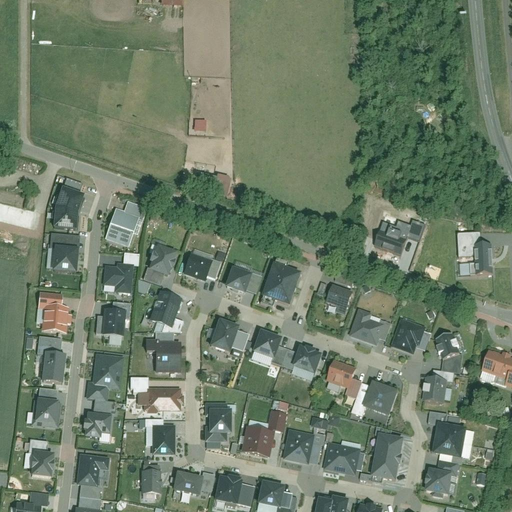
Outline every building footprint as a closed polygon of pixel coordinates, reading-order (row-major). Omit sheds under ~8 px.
[(203,132),(203,121),(192,121),(192,132),(203,132)] [(190,184),(213,189),(215,178),(192,173),(190,184)] [(80,193),(83,186),(63,179),(59,190),(74,195),(75,191),(80,193)] [(85,200),(63,192),(55,215),(53,237),(78,238),(79,218),(85,200)] [(134,222),(116,214),(106,237),(124,245),(134,222)] [(411,232),(381,222),(372,248),(402,258),(411,232)] [(469,234),(457,234),(457,260),(470,260),(470,276),(493,276),(492,247),(469,248),(469,234)] [(176,254),(156,248),(147,273),(167,280),(176,254)] [(77,253),(56,251),(54,273),(75,275),(77,253)] [(221,264),(192,254),(184,276),(213,286),(221,264)] [(300,275),(273,266),(263,299),(290,308),(300,275)] [(113,296),(131,298),(134,269),(116,267),(116,270),(104,269),(103,288),(114,289),(113,296)] [(254,278),(233,271),(227,290),(247,297),(254,278)] [(358,291),(337,285),(332,303),(344,306),(353,309),(358,291)] [(181,302),(158,295),(148,325),(171,333),(181,302)] [(63,297),(40,296),(38,332),(56,341),(67,338),(69,314),(62,314),(63,297)] [(102,303),(101,311),(108,312),(110,304),(102,303)] [(351,318),(353,309),(344,306),(341,315),(351,318)] [(361,310),(359,319),(375,324),(377,315),(361,310)] [(102,339),(124,341),(126,316),(105,314),(102,339)] [(359,319),(353,337),(382,346),(388,328),(375,324),(359,319)] [(429,330),(406,321),(399,340),(418,347),(423,348),(429,330)] [(236,329),(217,323),(208,349),(228,356),(236,329)] [(281,341),(258,334),(251,354),(275,361),(281,341)] [(455,336),(436,342),(443,365),(461,360),(455,336)] [(418,347),(399,340),(396,348),(415,354),(418,347)] [(44,388),(64,390),(67,361),(61,360),(62,343),(40,341),(38,366),(46,367),(44,388)] [(180,342),(154,343),(156,375),(181,374),(180,342)] [(323,358),(299,352),(294,372),(317,378),(323,358)] [(122,359),(95,355),(89,390),(117,394),(122,359)] [(511,381),(511,360),(492,355),(485,378),(511,385),(511,381)] [(357,371),(335,364),(328,384),(351,391),(357,371)] [(454,379),(430,376),(426,404),(450,407),(454,379)] [(397,392),(370,382),(361,406),(388,415),(397,392)] [(326,385),(325,391),(337,393),(338,388),(326,385)] [(185,390),(152,390),(151,411),(184,412),(185,390)] [(272,403),(271,411),(285,413),(287,405),(272,403)] [(60,407),(35,404),(32,429),(57,432),(60,407)] [(234,411),(213,411),(214,435),(235,434),(234,411)] [(332,417),(329,425),(337,427),(339,419),(332,417)] [(108,419),(86,418),(84,444),(107,446),(108,419)] [(470,428),(442,423),(437,454),(465,459),(470,428)] [(178,425),(155,426),(156,457),(180,456),(178,425)] [(277,433),(252,426),(245,453),(270,460),(277,433)] [(317,435),(293,431),(288,462),(312,466),(317,435)] [(405,440),(378,436),(371,480),(399,484),(405,440)] [(48,445),(30,444),(27,472),(34,473),(33,484),(53,486),(56,458),(47,457),(48,445)] [(366,453),(335,444),(327,470),(359,479),(366,453)] [(110,462),(80,459),(77,490),(98,492),(100,475),(108,476),(110,462)] [(458,472),(433,467),(428,490),(454,495),(458,472)] [(164,469),(145,470),(146,496),(165,495),(164,469)] [(208,477),(180,471),(176,493),(203,499),(208,477)] [(246,483),(225,479),(221,501),(241,506),(246,483)] [(289,487),(266,483),(262,505),(286,509),(289,487)] [(17,508),(16,511),(48,511),(49,498),(32,497),(31,509),(17,508)] [(347,511),(349,503),(332,499),(331,504),(317,501),(315,511),(347,511)]
